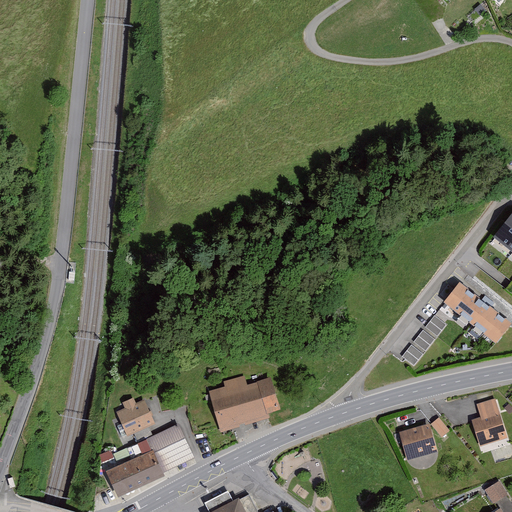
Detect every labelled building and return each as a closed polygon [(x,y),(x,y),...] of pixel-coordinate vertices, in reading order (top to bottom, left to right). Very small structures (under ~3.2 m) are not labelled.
[(511,216),(494,239),(511,253),(511,216)] [(509,321),(457,281),(438,306),(489,346),(509,321)] [(425,329),(438,336),(447,322),(433,314),(425,329)] [(413,341),(426,350),(436,337),(423,328),(413,341)] [(415,365),(424,351),(412,343),(402,356),(415,365)] [(224,387),(209,391),(221,432),(269,417),(268,413),(281,409),(271,377),(248,384),(245,374),(222,381),(224,387)] [(125,408),(116,412),(127,437),(156,424),(145,399),(136,403),(133,398),(122,403),(125,408)] [(507,437),(495,399),(477,405),(480,417),(471,420),(479,446),(507,437)] [(151,450),(105,471),(117,498),(165,476),(164,473),(195,458),(179,423),(145,438),(151,450)] [(438,452),(430,424),(399,432),(407,460),(438,452)] [(499,481),(485,490),(493,504),(507,496),(499,481)] [(233,501),(228,492),(205,503),(209,511),(247,511),(241,497),(233,501)]
